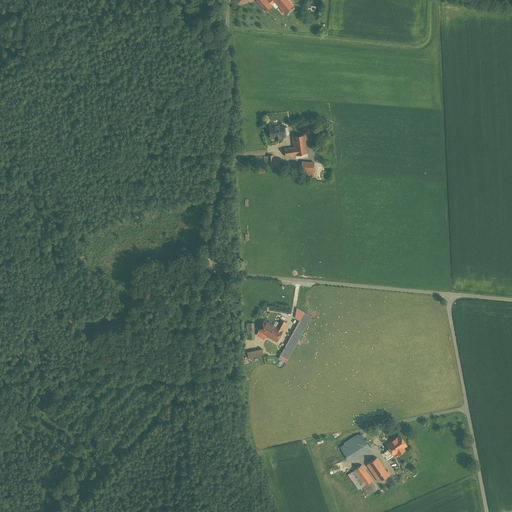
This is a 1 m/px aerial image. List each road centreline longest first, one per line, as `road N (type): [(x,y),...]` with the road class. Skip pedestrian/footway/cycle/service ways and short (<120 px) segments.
road 1 (track): [(215,266),(204,266),(205,343),(68,511)]
road 2 (residential): [(204,266),(224,96),(224,0)]
road 3 (residential): [(482,511),(448,294)]
road 4 (unclassified): [(448,294),(288,276)]
road 5 (track): [(0,380),(106,469)]
